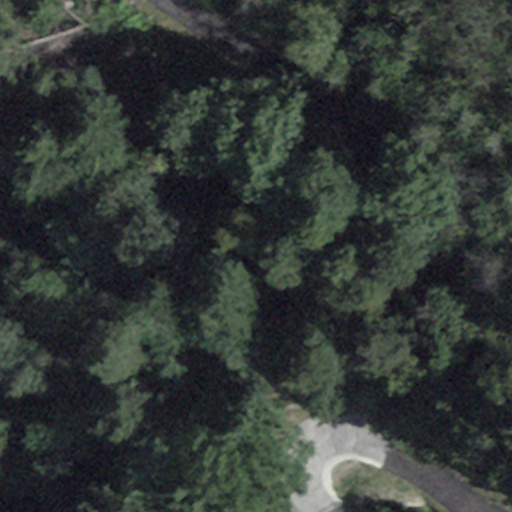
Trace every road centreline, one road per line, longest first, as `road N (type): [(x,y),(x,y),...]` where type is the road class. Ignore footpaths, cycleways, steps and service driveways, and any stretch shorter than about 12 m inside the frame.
road 1 (unclassified): [(511,318),(370,160),(165,0)]
road 2 (unclassified): [(325,511),(314,501),(309,458),(324,446),(348,445),(381,455),(477,511)]
